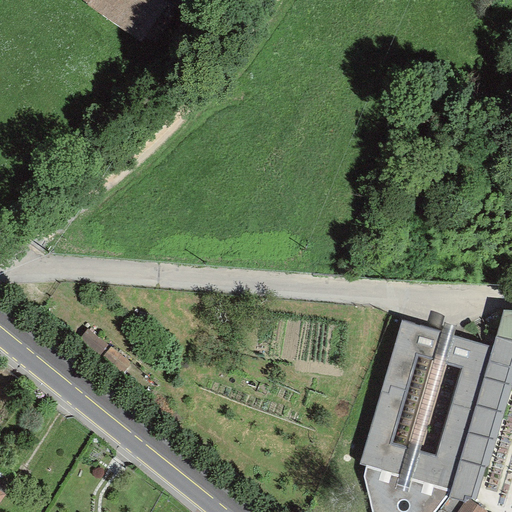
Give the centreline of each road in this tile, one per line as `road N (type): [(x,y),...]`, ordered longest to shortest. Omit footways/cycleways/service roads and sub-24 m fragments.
road 1 (residential): [(511,301),(0,271)]
road 2 (primary): [(228,511),(0,323)]
